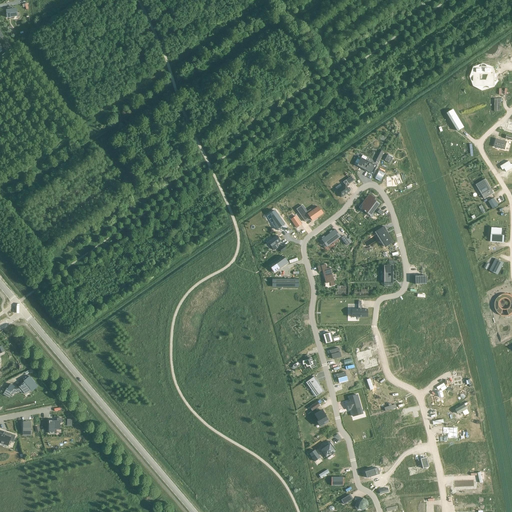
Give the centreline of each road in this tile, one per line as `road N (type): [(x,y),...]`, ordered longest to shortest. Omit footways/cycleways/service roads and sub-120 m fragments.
road 1 (residential): [(378,511),(358,488),(340,430),(310,318),(305,241),(361,189),(376,188),(393,217),(405,279),(403,289),(379,301),(375,328),(388,375),(420,397)]
road 2 (tertiary): [(191,511),(22,313)]
road 3 (residential): [(511,266),(510,200),(479,144),(511,109)]
